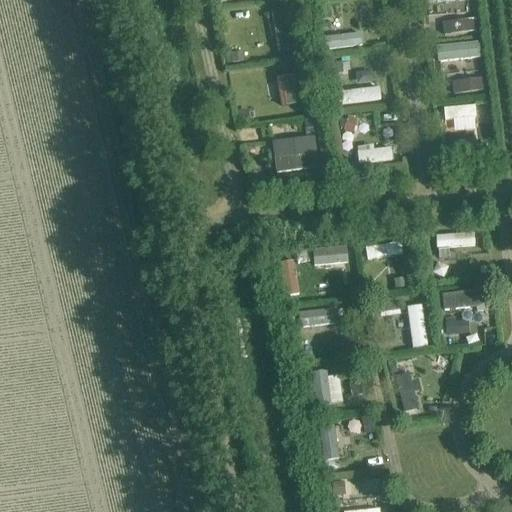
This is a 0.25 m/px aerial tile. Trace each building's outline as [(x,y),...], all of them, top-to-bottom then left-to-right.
[(290,49),(284,10),(268,13),(275,51),(290,49)] [(449,26),(483,25),(483,12),(449,12),(449,26)] [(358,33),(323,37),(325,50),(360,45),(358,33)] [(478,42),(434,46),(436,62),(480,58),(478,42)] [(242,53),(226,55),(228,64),(243,62),(242,53)] [(340,64),(329,65),(330,75),(341,74),(340,64)] [(491,71),(459,72),(460,85),(492,84),(491,71)] [(377,87),(333,92),(335,105),(379,101),(377,87)] [(473,106),(442,108),(443,122),(474,119),(473,106)] [(248,110),(238,112),(240,126),(250,124),(248,110)] [(347,119),(344,131),(355,134),(358,122),(347,119)] [(314,122),(304,123),(305,135),(315,135),(314,122)] [(312,137),(269,142),(273,173),(316,168),(312,137)] [(469,139),(459,140),(460,154),(471,152),(469,139)] [(391,161),(389,148),(356,152),(357,166),(391,161)] [(472,234),(434,236),(435,249),(473,246),(472,234)] [(351,275),(366,273),(361,241),(346,243),(351,275)] [(399,242),(363,248),(366,261),(401,255),(399,242)] [(309,250),(296,252),(298,265),(311,264),(309,250)] [(347,251),(312,253),(312,267),(347,264),(347,251)] [(404,280),(393,281),(395,290),(405,289),(404,280)] [(475,291),(450,294),(451,306),(477,303),(475,291)] [(397,303),(380,305),(381,315),(398,313),(397,303)] [(425,347),(419,305),(404,307),(411,349),(425,347)] [(331,310),(297,313),(298,328),(332,324),(331,310)] [(292,313),(284,314),(286,324),(294,323),(292,313)] [(458,323),(445,324),(447,336),(460,334),(458,323)] [(325,371),(309,373),(314,407),(330,405),(325,371)] [(407,374),(393,377),(402,413),(416,410),(407,374)] [(360,385),(348,387),(351,398),(363,396),(360,385)] [(372,419),(363,420),(366,436),(375,435),(372,419)] [(339,427),(323,430),(330,462),(345,459),(339,427)] [(344,483),(331,485),(333,498),(346,496),(344,483)]
